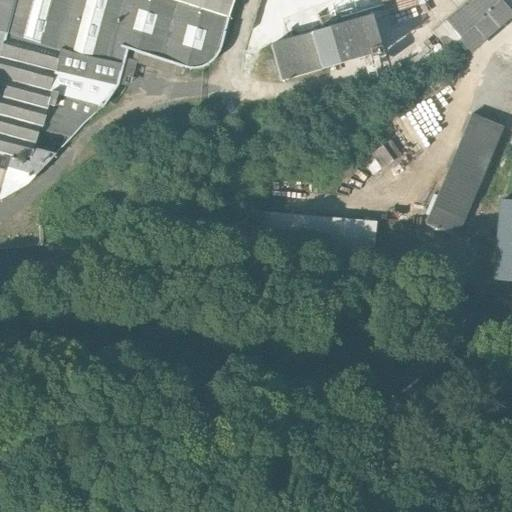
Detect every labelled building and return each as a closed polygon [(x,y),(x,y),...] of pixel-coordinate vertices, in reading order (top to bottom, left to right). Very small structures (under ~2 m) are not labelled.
[(227,24),(233,0),(0,0),(0,185),(4,187),(1,198),(27,184),(54,155),(34,150),(39,130),(42,131),(43,127),(74,135),(96,113),(98,114),(103,109),(102,107),(117,88),(125,52),(183,70),(191,71),(199,69),(208,66),(212,61),(221,43),(227,24)] [(511,18),(511,13),(500,0),(470,0),(432,33),(450,54),(463,43),(472,53),(511,18)] [(280,83),(379,53),(369,17),(269,46),(280,83)] [(473,113),(427,225),(459,238),(505,126),(473,113)] [(398,174),(412,167),(400,139),(366,153),(375,173),(394,165),(398,174)] [(511,172),(503,193),(511,196),(511,172)] [(511,203),(503,202),(497,269),(511,270),(511,203)] [(376,222),(263,213),(261,247),(374,256),(376,222)]
